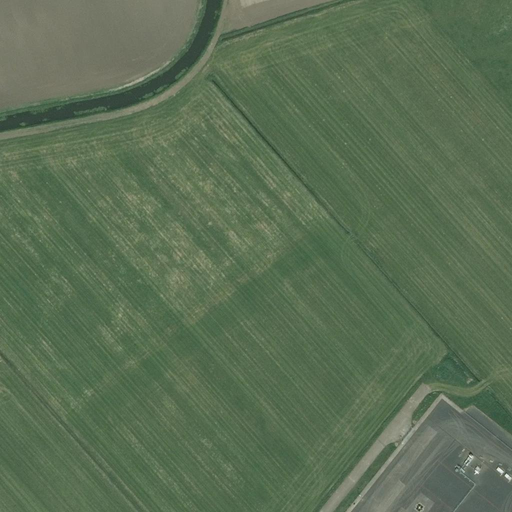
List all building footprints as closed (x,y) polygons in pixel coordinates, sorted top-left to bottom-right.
[(470,430),(480,436),(490,417),(474,408),(467,420),(473,424),(470,430)] [(493,442),(487,449),(499,458),(504,451),(493,442)] [(393,445),(389,451),(394,455),(398,449),(393,445)] [(459,465),(464,469),(473,458),(468,454),(459,465)] [(399,460),(361,511),(377,511),(410,467),(399,460)] [(447,489),(469,506),(479,492),(459,477),(456,481),(454,480),(447,489)] [(511,494),(511,487),(505,482),(502,487),(511,494)] [(416,508),(421,511),(426,511),(430,508),(421,501),(416,508)]
